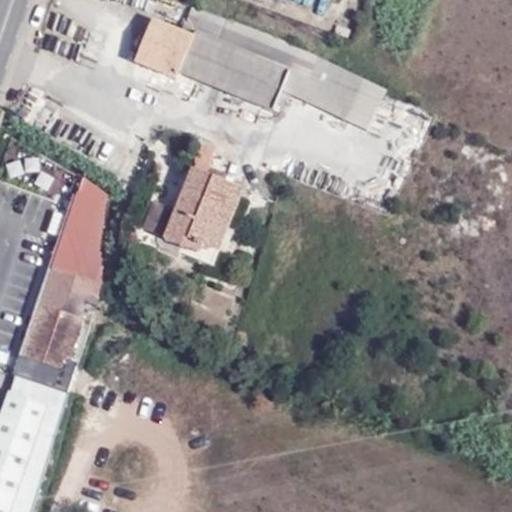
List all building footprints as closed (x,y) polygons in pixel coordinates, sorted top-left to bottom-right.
[(291,73),(222,45),(227,32),(204,23),(204,26),(190,19),(184,33),(154,20),(136,64),(178,81),(181,74),(274,112),(291,73)] [(297,58),(228,30),(227,32),(222,45),(291,73),(297,58)] [(211,170),(214,151),(199,145),(196,171),(195,171),(177,214),(168,238),(166,242),(185,250),(210,259),(239,189),(225,183),(209,177),(211,170)] [(225,183),(227,177),(211,170),(209,177),(225,183)] [(70,396),(72,392),(78,370),(70,366),(102,267),(102,260),(100,249),(104,200),(103,194),(96,189),(86,181),(33,339),(26,359),(24,359),(18,378),(70,396)] [(214,268),(245,192),(239,189),(210,259),(185,250),(183,255),(214,268)] [(149,231),(168,238),(177,214),(158,207),(149,231)] [(0,511),(35,511),(70,396),(18,378),(13,395),(11,395),(0,427),(0,511)]
